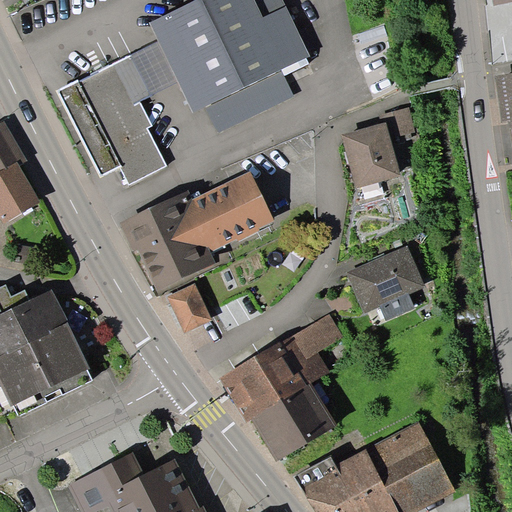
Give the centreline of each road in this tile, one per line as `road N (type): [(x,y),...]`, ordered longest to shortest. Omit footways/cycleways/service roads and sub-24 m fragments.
road 1 (primary): [(0,53),(94,246),(180,380)]
road 2 (unknown): [(314,0),(322,95),(183,170),(78,213)]
road 3 (residential): [(511,336),(467,0)]
road 4 (residential): [(180,380),(291,312),(329,254),(332,127)]
road 5 (residential): [(0,466),(180,380)]
road 6 (primary): [(180,380),(284,511)]
road 7 (unknown): [(5,65),(157,0)]
road 8 (track): [(332,127),(411,89),(474,76)]
